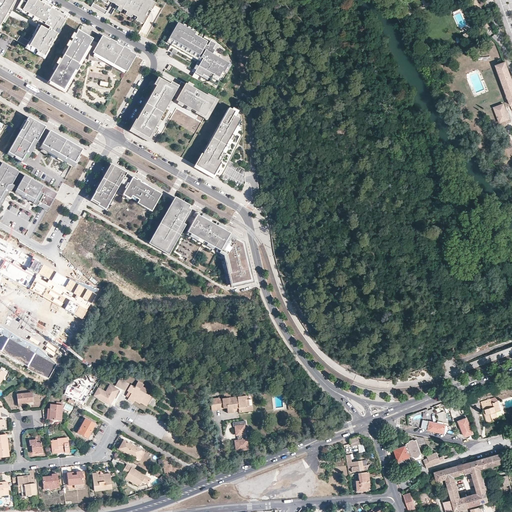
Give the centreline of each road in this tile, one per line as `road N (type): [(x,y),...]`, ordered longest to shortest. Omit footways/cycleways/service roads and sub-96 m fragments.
road 1 (primary): [(360,421),(114,511)]
road 2 (primary): [(139,511),(373,425)]
road 3 (residential): [(246,213),(255,196),(246,61),(175,0)]
road 4 (residential): [(191,511),(397,496)]
road 5 (residential): [(59,0),(152,57),(114,137)]
road 6 (residential): [(326,384),(272,308),(246,213)]
road 7 (residential): [(246,213),(114,137)]
road 8 (residential): [(114,137),(0,72)]
